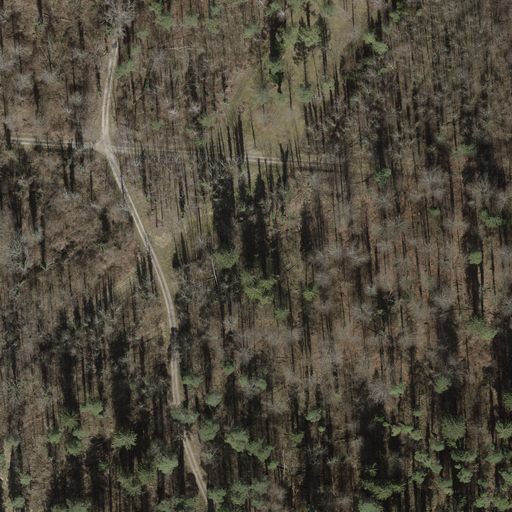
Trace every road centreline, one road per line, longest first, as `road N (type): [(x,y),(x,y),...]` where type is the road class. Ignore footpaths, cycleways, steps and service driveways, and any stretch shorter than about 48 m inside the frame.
road 1 (track): [(0,138),(511,176)]
road 2 (track): [(217,511),(182,433),(174,316),(113,163)]
road 3 (track): [(123,0),(104,118),(113,163)]
